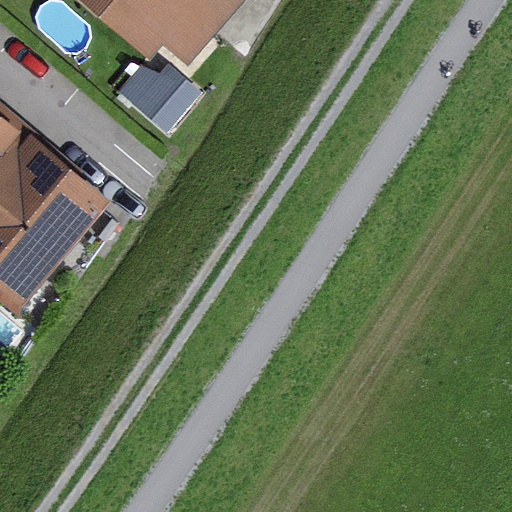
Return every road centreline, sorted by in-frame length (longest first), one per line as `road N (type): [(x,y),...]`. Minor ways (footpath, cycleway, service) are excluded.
road 1 (track): [(60,511),(404,0)]
road 2 (track): [(156,511),(489,0)]
road 3 (track): [(511,165),(282,511)]
